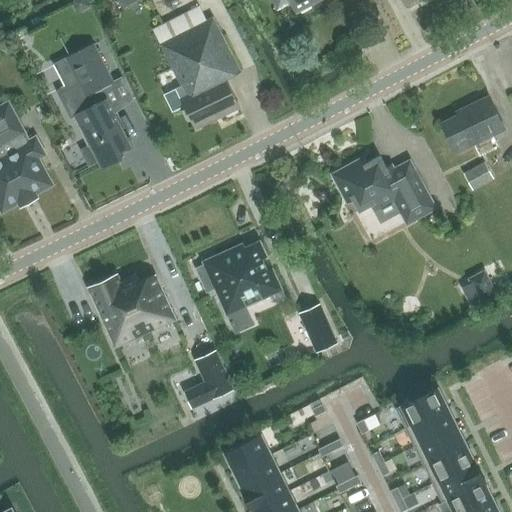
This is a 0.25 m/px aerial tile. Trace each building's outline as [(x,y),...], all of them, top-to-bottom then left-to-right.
[(86,0),(76,0),(74,1),(80,11),(90,6),(86,0)] [(272,0),(276,7),(289,0),(296,12),(318,0),(272,0)] [(200,8),(154,31),(161,44),(207,22),(200,8)] [(222,113),(223,115),(240,107),(226,80),(240,73),(213,18),(207,22),(161,44),(181,85),(165,93),(175,111),(185,106),(195,126),(222,113)] [(73,118),(88,146),(83,149),(91,164),(98,161),(102,168),(124,157),(121,151),(131,145),(115,114),(114,114),(107,99),(103,101),(97,90),(113,82),(93,44),(67,58),(79,82),(57,94),(71,119),(73,118)] [(442,123),(456,152),(505,129),(489,97),(465,108),(467,112),(442,123)] [(0,206),(2,211),(19,202),(22,206),(37,198),(35,193),(52,184),(37,158),(44,154),(36,138),(29,142),(24,133),(8,103),(0,107),(0,206)] [(371,206),(373,209),(395,197),(408,221),(433,207),(409,163),(394,172),(390,165),(386,167),(380,155),(368,162),(366,158),(335,175),(350,202),(353,200),(360,212),(371,206)] [(485,162),(464,174),(473,190),(494,178),(485,162)] [(127,236),(103,245),(106,254),(129,246),(138,269),(152,264),(142,238),(129,242),(127,236)] [(196,268),(207,293),(215,289),(227,315),(283,290),(273,268),(267,270),(263,259),(268,257),(260,240),(245,247),(243,243),(203,261),(204,264),(196,268)] [(470,279),(481,300),(495,293),(484,272),(470,279)] [(118,273),(88,287),(115,347),(176,319),(156,274),(140,281),(136,273),(121,280),(118,273)] [(300,313),(317,352),(337,343),(320,304),(300,313)] [(216,350),(196,360),(213,398),(234,389),(216,350)] [(406,428),(447,408),(446,405),(446,406),(437,388),(428,392),(426,390),(412,397),(413,399),(396,408),(406,428)] [(315,416),(326,411),(323,404),(312,409),(315,416)] [(406,428),(415,447),(456,426),(448,410),(447,408),(406,428)] [(362,434),(369,430),(364,419),(357,423),(362,434)] [(464,442),(456,426),(415,447),(424,465),(465,444),(464,442)] [(235,470),(236,472),(270,455),(260,434),(226,451),(235,469),(235,470)] [(343,446),(340,438),(329,444),(333,451),(343,446)] [(322,456),(333,451),(329,444),(318,449),(322,456)] [(424,465),(433,483),(475,462),(474,461),(474,462),(466,447),(467,447),(465,444),(424,465)] [(372,454),(377,465),(385,461),(379,451),(372,454)] [(279,473),(270,455),(236,472),(237,474),(237,473),(245,488),(244,489),(245,490),(279,473)] [(385,461),(377,465),(383,476),(390,472),(385,461)] [(442,502),(450,499),(449,498),(484,481),(475,462),(433,483),(442,502)] [(288,491),(279,473),(245,490),(254,508),(288,491)] [(351,488),(361,482),(358,475),(347,480),(351,488)] [(347,480),(336,486),(340,493),(351,488),(347,480)] [(450,499),(456,511),(466,511),(493,499),(491,497),(484,482),(484,481),(449,498),(450,499)] [(390,491),(396,502),(403,498),(398,487),(390,491)] [(292,511),(297,509),(288,491),(254,508),(255,509),(256,511),(292,511)] [(396,502),(400,511),(401,511),(408,509),(403,498),(396,502)] [(494,501),(493,499),(466,511),(498,511),(493,502),(494,501)]
